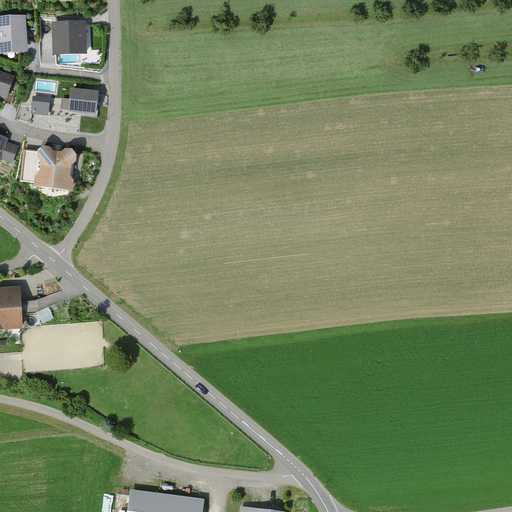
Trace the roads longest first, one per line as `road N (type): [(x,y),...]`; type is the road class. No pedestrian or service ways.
road 1 (tertiary): [(310,480),(50,258)]
road 2 (residential): [(0,399),(69,418),(159,460),(310,480)]
road 3 (residential): [(113,145),(113,0)]
road 4 (residential): [(50,258),(96,197),(113,145)]
